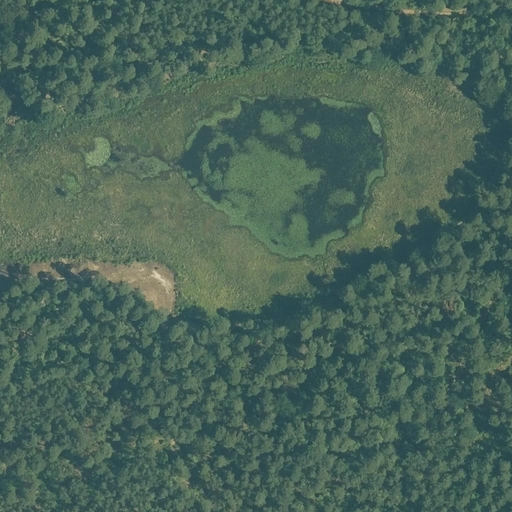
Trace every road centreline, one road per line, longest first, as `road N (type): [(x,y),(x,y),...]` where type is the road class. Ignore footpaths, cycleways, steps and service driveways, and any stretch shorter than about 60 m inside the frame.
road 1 (track): [(410,511),(497,290),(511,277)]
road 2 (track): [(511,8),(396,17),(283,0)]
